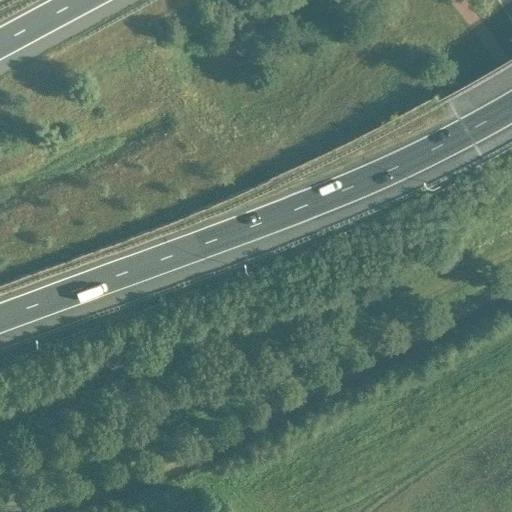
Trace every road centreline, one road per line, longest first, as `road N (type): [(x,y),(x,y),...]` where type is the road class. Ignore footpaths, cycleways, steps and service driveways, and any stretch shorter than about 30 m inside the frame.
road 1 (track): [(511,245),(291,363),(77,456),(0,475)]
road 2 (motorway): [(0,317),(347,188),(511,102)]
